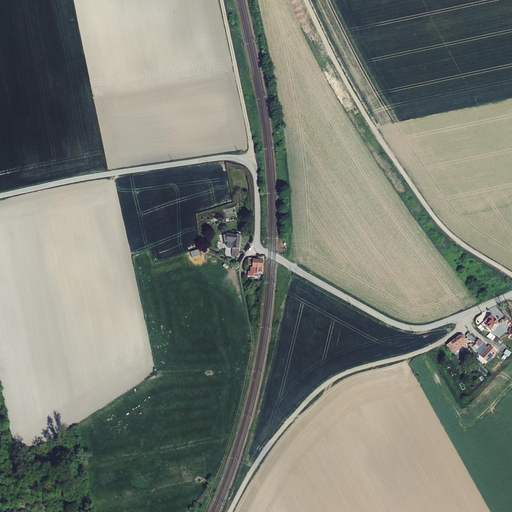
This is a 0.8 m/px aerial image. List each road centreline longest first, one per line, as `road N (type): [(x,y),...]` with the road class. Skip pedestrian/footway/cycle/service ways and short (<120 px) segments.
road 1 (unclassified): [(511,294),(422,328),(384,318),(259,248),(254,172),(235,157),(0,195)]
road 2 (track): [(511,276),(437,221),(355,97),(305,0)]
road 3 (track): [(229,511),(253,466),(318,390),(354,369),(424,350),(459,327),(465,313)]
